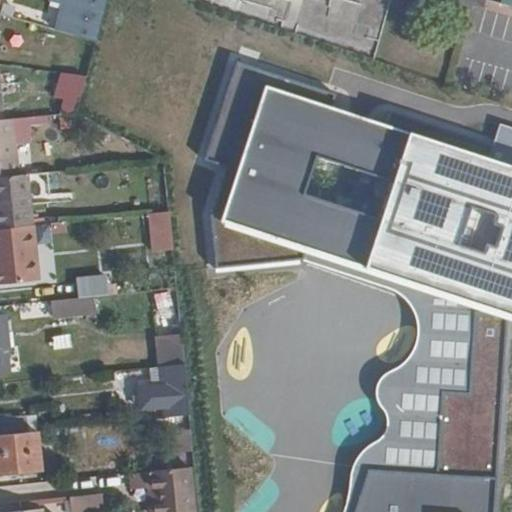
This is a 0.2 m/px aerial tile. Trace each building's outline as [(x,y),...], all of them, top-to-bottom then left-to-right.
[(0,0),(0,13),(8,16),(12,0),(0,0)] [(112,29),(120,0),(63,0),(63,1),(100,12),(96,24),(112,29)] [(0,49),(10,17),(8,16),(0,13),(0,49)] [(0,110),(11,109),(8,73),(0,73),(0,110)] [(92,101),(98,79),(81,76),(78,99),(92,101)] [(492,159),(264,84),(222,218),(212,270),(303,259),(391,287),(398,291),(408,302),(418,321),(418,335),(410,355),(395,365),(384,372),(378,382),(380,398),(385,412),(386,427),(375,438),(359,451),(353,463),(349,480),(349,498),(345,511),(494,511),(496,478),(503,319),(511,321),(511,129),(503,127),(492,159)] [(0,178),(30,175),(25,120),(0,122),(0,178)] [(45,228),(40,174),(30,175),(0,178),(0,184),(4,232),(38,229),(45,228)] [(169,211),(147,213),(151,252),(173,249),(169,211)] [(43,285),(38,229),(4,232),(0,232),(0,256),(3,289),(43,285)] [(77,275),(77,295),(107,296),(108,276),(77,275)] [(171,289),(151,293),(156,318),(176,314),(171,289)] [(104,320),(102,303),(59,307),(61,324),(104,320)] [(0,379),(19,378),(12,322),(0,323),(0,379)] [(199,371),(196,341),(171,344),(174,373),(184,372),(199,371)] [(204,422),(199,371),(184,372),(185,392),(160,394),(162,415),(188,413),(190,423),(204,422)] [(31,438),(29,420),(0,422),(0,432),(1,440),(31,438)] [(53,474),(50,436),(31,438),(1,440),(5,478),(53,474)] [(207,511),(203,473),(144,479),(145,494),(167,492),(168,511),(207,511)] [(116,511),(115,500),(82,503),(83,511),(116,511)]
